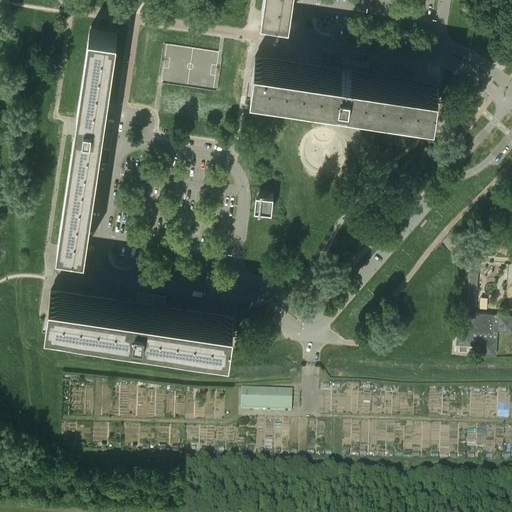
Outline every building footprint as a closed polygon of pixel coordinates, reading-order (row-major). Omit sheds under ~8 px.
[(265,0),(264,12),(289,15),(290,0),(265,0)] [(74,148),(60,246),(82,249),(95,161),(97,146),(100,146),(104,147),(110,148),(110,147),(114,120),(109,119),(104,118),(101,118),(114,32),(111,31),(92,29),(74,148)] [(255,56),(251,78),(318,88),(361,94),(434,105),(437,83),(438,80),(420,78),(369,70),(352,68),(353,63),(342,61),(341,66),(255,53),(255,56)] [(260,190),(257,211),(268,212),(268,210),(271,210),(273,194),(270,194),(270,191),(260,190)] [(58,257),(56,271),(64,272),(66,258),(58,257)] [(511,314),(475,312),(478,272),(469,271),(465,327),(457,326),(456,343),(480,345),(479,353),(495,354),(497,330),(511,331),(511,314)] [(50,290),(47,312),(132,324),(152,327),(230,339),(233,317),(164,307),(164,304),(166,294),(138,290),(137,295),(136,300),(136,302),(50,290)] [(241,409),(292,411),(292,391),(242,389),(241,409)]
